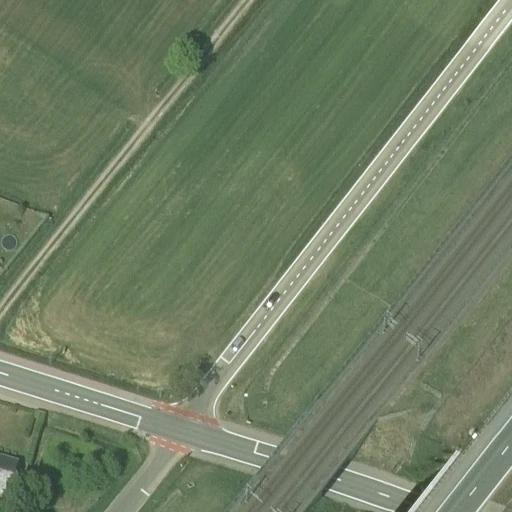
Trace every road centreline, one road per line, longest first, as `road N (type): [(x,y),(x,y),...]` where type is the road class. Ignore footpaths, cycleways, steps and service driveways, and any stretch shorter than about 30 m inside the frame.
road 1 (tertiary): [(511,6),(184,431)]
road 2 (track): [(0,315),(251,0)]
road 3 (tertiary): [(438,511),(184,431)]
road 4 (tertiary): [(0,371),(184,431)]
